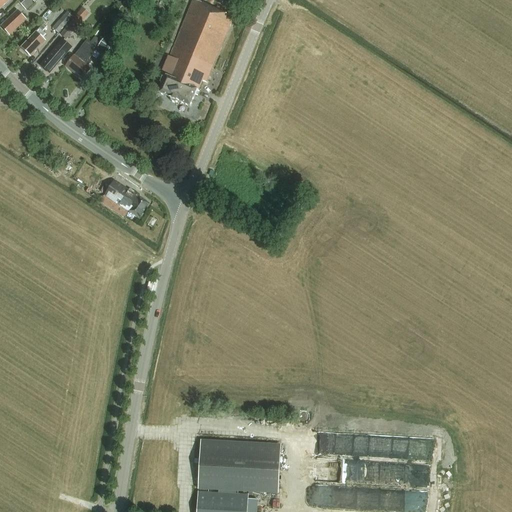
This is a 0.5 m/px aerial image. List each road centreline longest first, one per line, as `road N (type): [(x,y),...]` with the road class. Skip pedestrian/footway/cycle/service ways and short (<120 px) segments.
road 1 (secondary): [(118,511),(161,285),(185,207)]
road 2 (tertiary): [(185,207),(269,0)]
road 3 (secondary): [(185,207),(19,88)]
